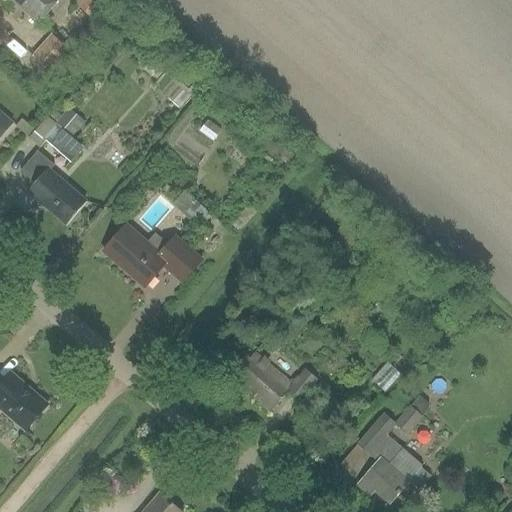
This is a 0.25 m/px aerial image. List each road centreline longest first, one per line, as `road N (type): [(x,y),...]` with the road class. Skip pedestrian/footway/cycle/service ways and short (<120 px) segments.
road 1 (unclassified): [(295,511),(0,266)]
road 2 (unknown): [(126,371),(5,511)]
